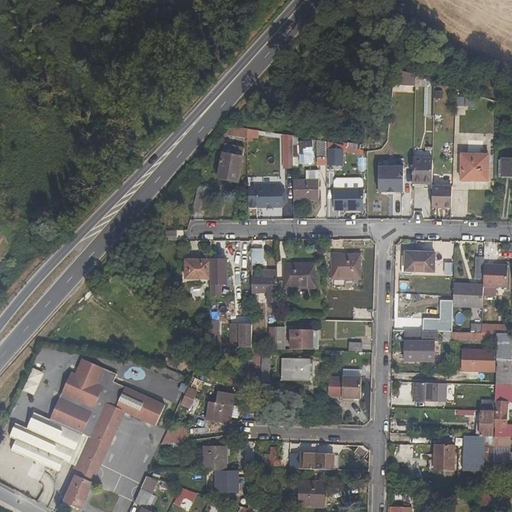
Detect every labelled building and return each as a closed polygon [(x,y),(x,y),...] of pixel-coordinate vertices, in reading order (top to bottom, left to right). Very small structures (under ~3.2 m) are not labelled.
[(415,76),(392,69),(390,86),(415,87),(415,76)] [(457,96),(457,107),(477,106),(476,96),(457,96)] [(469,129),(486,130),(487,121),(469,120),(469,129)] [(225,135),(247,139),(247,129),(231,126),(225,135)] [(258,138),(259,131),(250,130),(249,136),(258,138)] [(294,136),(293,164),(297,164),(297,155),(299,155),(300,164),(314,163),(312,140),(294,136)] [(318,158),(326,157),(326,143),(317,141),(318,158)] [(348,141),(346,151),(361,154),(363,145),(348,141)] [(342,166),(342,147),(326,143),(326,157),(327,166),(342,166)] [(218,178),(238,182),(244,148),(225,144),(218,178)] [(487,180),(487,156),(463,155),(462,180),(487,180)] [(421,181),(421,184),(432,184),(433,160),(413,160),(413,181),(421,181)] [(511,160),(502,160),(502,175),(511,175),(511,160)] [(403,192),(404,167),(378,167),(378,192),(403,192)] [(318,201),(318,180),(293,180),(293,201),(318,201)] [(211,189),(200,185),(193,211),(204,215),(211,189)] [(256,208),(282,207),(282,186),(248,187),(248,204),(256,204),(256,208)] [(432,186),(431,208),(451,209),(451,187),(432,186)] [(363,188),(334,188),(334,209),(342,209),(342,211),(351,211),(351,209),(363,209),(363,188)] [(167,241),(178,240),(178,230),(166,231),(167,241)] [(277,277),(263,276),(256,276),(256,264),(260,264),(260,250),(252,250),(252,294),(277,293),(277,281),(277,277)] [(434,273),(434,253),(405,252),(405,272),(434,273)] [(332,254),(332,279),(360,279),(360,254),(332,254)] [(186,260),(186,279),(211,279),(211,260),(186,260)] [(227,276),(227,260),(211,260),(211,279),(211,297),(218,297),(219,275),(227,276)] [(277,295),(284,294),(284,289),(315,289),(315,263),(284,264),(284,281),(277,281),(277,293),(277,295)] [(483,285),(483,287),(507,288),(507,266),(484,265),(484,273),(483,285)] [(277,277),(277,267),(263,267),(263,276),(277,277)] [(453,304),(453,307),(482,308),(483,287),(483,285),(453,284),(453,304)] [(453,304),(445,304),(445,319),(452,319),(453,307),(453,304)] [(445,319),(427,319),(427,331),(444,332),(452,332),(452,331),(452,325),(452,319),(445,319)] [(482,332),(483,324),(472,323),(472,332),(482,332)] [(251,348),(251,327),(231,327),(231,347),(251,348)] [(285,350),(285,327),(277,327),(276,343),(276,350),(285,350)] [(313,331),(290,331),(290,349),(312,349),(313,331)] [(405,332),(405,341),(419,341),(420,332),(405,332)] [(452,341),(452,332),(444,332),(444,341),(452,341)] [(485,341),(485,339),(485,333),(482,333),(458,332),(457,340),(485,341)] [(496,340),(496,341),(501,341),(501,359),(496,359),(496,372),(495,385),(509,385),(511,385),(511,375),(511,371),(511,333),(511,334),(497,333),(496,339),(496,340)] [(419,341),(405,341),(405,361),(419,361),(419,356),(427,356),(427,343),(419,342),(419,341)] [(349,342),(349,351),(361,352),(361,343),(349,342)] [(261,357),(262,349),(252,349),(244,349),(244,354),(249,354),(248,365),(261,366),(261,357)] [(263,357),(261,382),(269,383),(270,350),(268,350),(262,349),(261,357),(263,357)] [(495,350),(463,349),(462,371),(495,372),(495,350)] [(104,379),(110,366),(86,355),(80,369),(104,379)] [(310,381),(310,361),(282,360),(282,379),(310,381)] [(32,368),(25,392),(36,395),(44,371),(32,368)] [(178,402),(183,390),(161,380),(163,375),(152,371),(150,376),(133,368),(126,384),(145,392),(151,395),(178,406),(179,402),(178,402)] [(360,399),(360,378),(342,378),(341,401),(353,401),(353,399),(360,399)] [(438,383),(414,382),(413,401),(438,402),(438,383)] [(510,437),(511,436),(511,427),(507,427),(507,422),(508,401),(509,385),(495,385),(494,411),(494,436),(510,437)] [(197,390),(189,387),(181,405),(189,408),(197,390)] [(81,424),(93,397),(76,389),(64,416),(81,424)] [(116,407),(122,394),(110,389),(104,402),(111,405),(116,407)] [(210,403),(207,420),(229,424),(231,418),(238,419),(240,407),(232,406),(234,395),(219,393),(217,404),(210,403)] [(104,402),(62,494),(65,496),(63,501),(81,509),(111,444),(97,437),(111,405),(104,402)] [(97,437),(111,444),(125,411),(116,407),(111,405),(97,437)] [(484,436),(494,436),(494,411),(481,411),(480,436),(484,436)] [(183,442),(187,441),(185,426),(169,428),(161,445),(175,443),(183,442)] [(411,426),(397,426),(397,433),(411,434),(411,426)] [(464,435),(463,472),(484,472),(484,436),(480,436),(464,435)] [(488,472),(488,463),(493,463),(493,461),(493,453),(493,448),(494,436),(484,436),(484,472),(488,472)] [(493,448),(510,448),(510,437),(494,436),(493,448)] [(215,443),(204,443),(204,471),(215,471),(226,471),(226,446),(215,446),(215,443)] [(454,446),(435,445),(435,460),(429,460),(429,470),(437,470),(453,471),(454,446)] [(277,466),(277,460),(278,447),(271,447),(271,454),(265,454),(265,465),(277,466)] [(511,462),(511,453),(493,453),(493,461),(511,462)] [(334,471),(334,463),(335,456),(301,455),(301,470),(334,471)] [(226,471),(215,471),(215,493),(238,493),(238,471),(226,471)] [(148,481),(155,486),(158,480),(150,477),(148,481)] [(155,486),(148,481),(145,480),(134,504),(143,509),(146,504),(151,494),(155,486)] [(323,506),(324,494),(324,483),(301,482),(300,505),(323,506)] [(256,483),(255,493),(266,495),(267,484),(256,483)] [(508,488),(492,487),(492,489),(479,488),(479,506),(507,507),(508,489),(508,488)] [(248,498),(232,498),(231,504),(242,507),(253,511),(253,503),(254,489),(249,489),(248,498)] [(151,494),(146,504),(150,506),(155,497),(151,494)] [(253,503),(253,511),(256,511),(260,511),(261,503),(253,503)]
